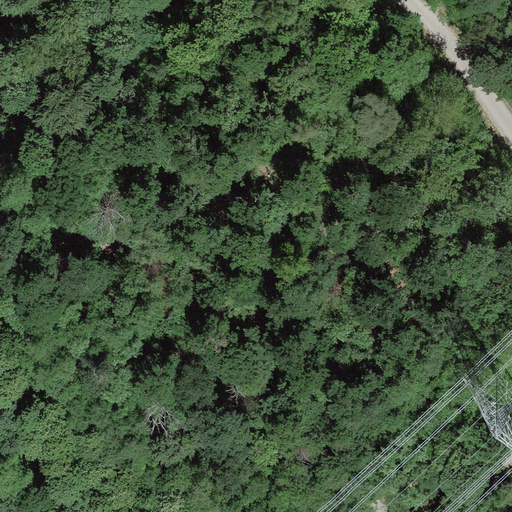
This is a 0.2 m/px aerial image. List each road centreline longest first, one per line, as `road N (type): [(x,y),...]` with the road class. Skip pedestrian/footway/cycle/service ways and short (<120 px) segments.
road 1 (unclassified): [(511,130),(411,0)]
road 2 (unclassified): [(380,511),(511,454)]
